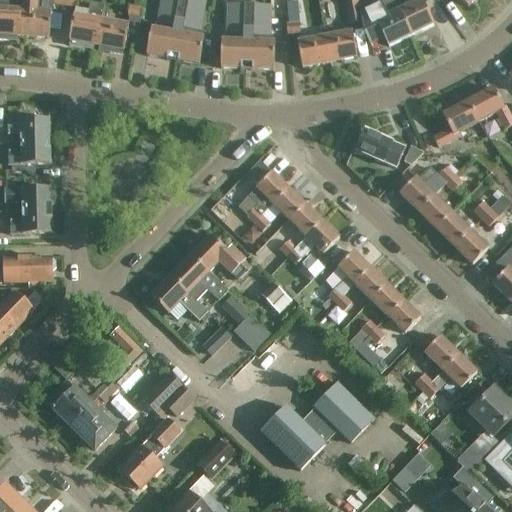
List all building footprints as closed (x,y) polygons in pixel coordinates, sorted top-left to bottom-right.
[(0,0),(0,36),(20,38),(22,2),(0,0)] [(22,2),(20,38),(49,40),(51,14),(38,13),(39,0),(22,0),(22,2)] [(50,0),(50,7),(63,8),(64,0),(50,0)] [(64,0),(63,8),(75,10),(77,2),(76,0),(64,0)] [(150,30),(145,57),(197,67),(202,40),(194,39),(195,33),(199,33),(204,3),(190,0),(160,0),(156,25),(159,26),(158,32),(150,30)] [(362,23),(359,7),(358,0),(344,0),(349,25),(362,23)] [(433,27),(424,9),(420,1),(416,2),(415,0),(404,0),(407,7),(399,11),(411,37),(433,27)] [(458,0),(468,9),(476,0),(458,0)] [(389,48),(411,37),(399,11),(389,15),(383,1),(371,7),(368,2),(359,7),(362,23),(364,35),(379,28),(389,48)] [(69,43),(96,48),(101,23),(104,6),(90,3),(89,5),(89,13),(75,10),(74,18),(73,18),(69,43)] [(288,25),(285,25),(286,37),(289,37),(300,35),(297,3),(286,4),(288,25)] [(127,19),(140,21),(142,9),(130,6),(127,19)] [(221,43),(220,70),(274,72),(274,45),(267,44),(267,38),(270,38),(271,7),(228,6),(227,23),(226,37),(229,37),(229,43),(221,43)] [(142,9),(140,21),(153,23),(155,11),(142,9)] [(101,23),(96,48),(99,48),(108,50),(107,55),(122,58),(123,53),(124,53),(125,45),(127,33),(128,28),(127,27),(101,23)] [(352,33),(325,38),(330,64),(357,59),(352,33)] [(302,70),(330,64),(325,38),(297,44),(302,70)] [(493,90),(467,103),(479,125),(496,116),(505,132),(511,128),(511,121),(505,108),(503,109),(493,90)] [(479,125),(467,103),(442,117),(450,131),(433,140),(438,150),(459,139),(458,136),(479,125)] [(48,121),(7,121),(7,136),(20,135),(21,144),(49,143),(48,121)] [(365,133),(356,154),(383,166),(383,165),(396,170),(404,151),(392,146),(392,145),(365,133)] [(50,166),(49,143),(21,144),(21,153),(8,154),(8,167),(50,166)] [(404,164),(411,168),(424,155),(411,148),(404,164)] [(454,158),(444,167),(446,169),(447,169),(454,176),(455,177),(468,164),(462,158),(454,158)] [(434,198),(445,187),(454,176),(447,169),(446,169),(439,177),(435,174),(423,186),(416,179),(400,196),(419,215),(435,198),(434,198)] [(239,240),(242,236),(250,228),(253,226),(261,217),(272,206),(288,190),(272,174),(256,191),(249,198),(258,207),(254,211),(233,235),(239,240)] [(455,177),(454,176),(445,187),(453,194),(462,184),(455,177)] [(9,191),(4,191),(4,205),(9,205),(22,204),(22,213),(51,213),(51,208),(53,207),(53,196),(50,194),(50,190),(30,191),(9,191)] [(305,207),(288,190),(272,206),(290,223),(305,207)] [(453,216),(435,198),(419,215),(437,232),(453,216)] [(221,223),(236,208),(226,199),(211,214),(221,223)] [(473,214),(481,222),(491,211),(483,204),(473,214)] [(290,223),(299,232),(280,251),(288,259),(322,223),(305,207),(290,223)] [(491,211),(481,222),(489,229),(499,219),(491,211)] [(51,235),(51,213),(22,213),(23,223),(9,223),(10,236),(51,235)] [(437,232),(455,250),(471,233),(453,216),(437,232)] [(261,217),(253,226),(262,234),(270,226),(261,217)] [(339,240),(322,223),(288,259),(295,266),(315,247),(324,256),(339,240)] [(250,228),(242,236),(252,246),(260,238),(250,228)] [(471,233),(455,250),(472,267),(488,250),(471,233)] [(211,237),(191,257),(209,274),(219,264),(238,283),(251,269),(231,250),(228,254),(211,237)] [(328,299),(335,306),(344,297),(354,286),(370,269),(354,254),(338,270),(346,278),(328,299)] [(228,293),(209,274),(191,257),(172,277),(196,302),(207,291),(219,303),(228,293)] [(301,267),(314,280),(323,270),(310,257),(301,267)] [(4,260),(4,270),(4,284),(17,284),(17,285),(53,284),(52,259),(16,260),(4,260)] [(387,286),(370,269),(354,286),(371,302),(387,286)] [(492,286),(510,304),(511,301),(511,274),(508,270),(492,286)] [(196,302),(172,277),(151,299),(168,316),(180,304),(200,322),(208,313),(196,302)] [(291,305),(283,297),(272,286),(261,298),(280,316),(291,305)] [(387,286),(371,302),(387,318),(403,302),(387,286)] [(0,346),(43,302),(35,294),(24,305),(15,296),(0,311),(0,346)] [(352,305),(344,297),(335,306),(343,314),(352,305)] [(246,316),(232,302),(224,311),(238,325),(246,316)] [(421,319),(403,302),(387,318),(405,336),(421,319)] [(356,352),(369,339),(378,331),(370,322),(349,345),(356,352)] [(182,328),(176,334),(188,347),(194,341),(182,328)] [(222,330),(217,334),(203,348),(212,358),(231,339),(222,330)] [(378,331),(369,339),(376,346),(385,338),(378,331)] [(118,346),(124,352),(120,357),(130,367),(142,354),(126,338),(118,346)] [(442,372),(458,356),(440,339),(424,355),(442,372)] [(388,340),(376,353),(389,365),(401,353),(388,340)] [(384,366),(370,352),(363,359),(377,373),(384,366)] [(458,356),(442,372),(431,383),(414,401),(415,402),(423,394),(429,400),(449,380),(461,391),(477,374),(458,356)] [(414,385),(417,388),(409,396),(414,401),(431,383),(423,376),(414,385)] [(157,418),(166,409),(183,391),(170,378),(144,404),(157,418)] [(46,405),(70,428),(91,407),(67,383),(46,405)] [(94,395),(99,399),(108,390),(104,385),(94,395)] [(303,425),(301,423),(286,409),(261,435),(299,473),(326,446),(324,444),(337,431),(350,444),(374,420),(338,385),(314,409),(316,412),(303,425)] [(511,407),(493,389),(466,416),(485,434),(493,442),(493,441),(511,422),(511,407)] [(108,390),(99,399),(106,406),(115,397),(108,390)] [(183,391),(166,409),(176,419),(193,401),(183,391)] [(419,400),(409,411),(414,416),(424,406),(419,400)] [(116,431),(91,407),(70,428),(95,453),(116,431)] [(162,468),(155,460),(181,434),(168,421),(131,459),(133,460),(120,473),(139,492),(162,468)] [(511,433),(484,463),(494,473),(503,464),(511,473),(511,433)] [(480,440),(457,462),(470,475),(492,452),(480,440)] [(211,480),(234,457),(221,445),(198,468),(211,480)] [(416,458),(393,483),(404,494),(428,469),(416,458)] [(461,488),(439,511),(490,511),(486,507),(494,499),(462,469),(452,480),(461,488)] [(203,480),(190,493),(176,507),(178,509),(174,511),(219,511),(205,497),(213,490),(203,480)] [(0,511),(14,511),(22,504),(5,487),(0,491),(0,511)]
